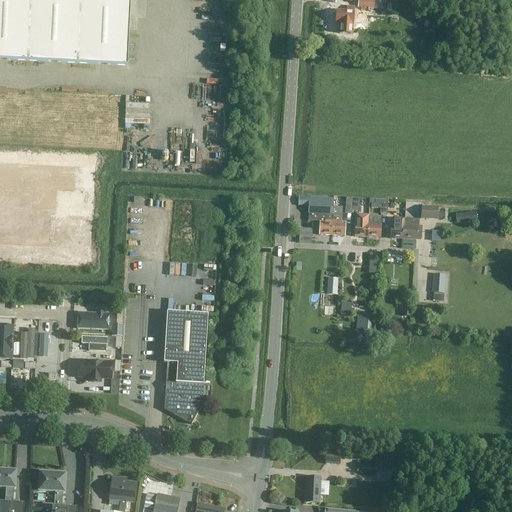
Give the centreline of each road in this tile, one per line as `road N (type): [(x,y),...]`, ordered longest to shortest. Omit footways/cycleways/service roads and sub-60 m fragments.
road 1 (tertiary): [(0,417),(95,424),(174,462),(259,479)]
road 2 (tertiary): [(281,245),(298,0)]
road 3 (tertiary): [(259,479),(281,245)]
road 4 (residential): [(281,245),(426,251)]
